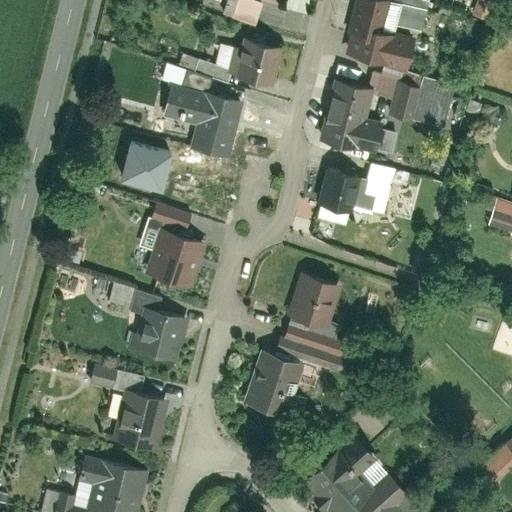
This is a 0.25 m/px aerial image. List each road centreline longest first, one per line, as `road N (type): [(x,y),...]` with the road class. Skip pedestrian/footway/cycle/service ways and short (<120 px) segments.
road 1 (tertiary): [(0,286),(70,0)]
road 2 (residential): [(324,0),(274,193),(243,251)]
road 3 (residential): [(243,251),(197,435)]
road 4 (residential): [(197,435),(237,457),(288,511)]
